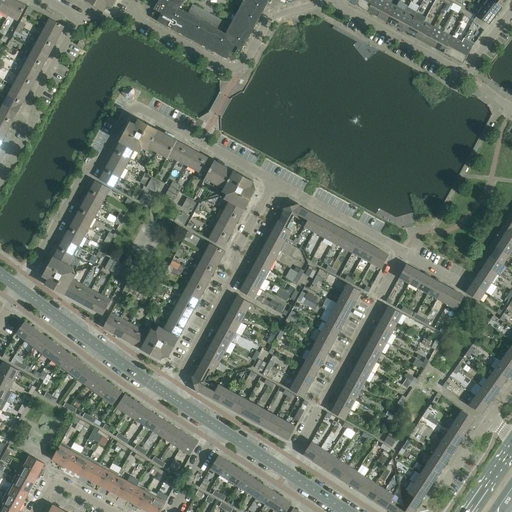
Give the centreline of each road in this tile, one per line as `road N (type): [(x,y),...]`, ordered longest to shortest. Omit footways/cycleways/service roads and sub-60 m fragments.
road 1 (residential): [(19,288),(127,111),(139,109),(274,181)]
road 2 (residential): [(128,13),(238,71),(272,16),(333,3)]
road 3 (residential): [(283,471),(403,252)]
road 4 (residential): [(167,395),(235,274),(233,255),(274,181)]
road 5 (residential): [(333,3),(465,75),(511,9)]
road 6 (residential): [(0,183),(77,18),(42,0)]
road 7 (tertiary): [(167,395),(19,288)]
road 8 (residential): [(274,181),(403,252)]
